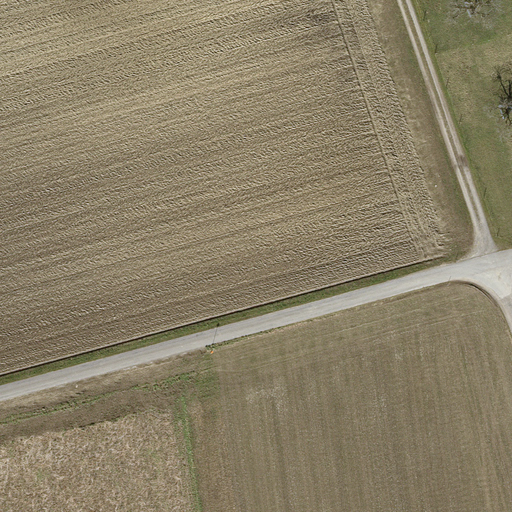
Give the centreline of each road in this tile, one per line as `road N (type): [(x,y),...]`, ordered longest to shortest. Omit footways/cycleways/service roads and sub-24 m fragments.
road 1 (track): [(0,396),(495,263)]
road 2 (track): [(495,263),(405,0)]
